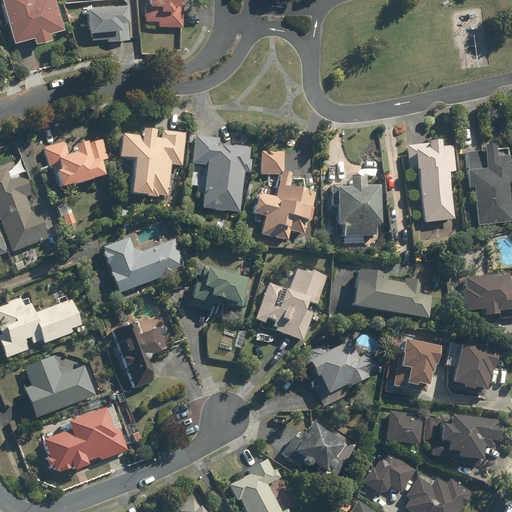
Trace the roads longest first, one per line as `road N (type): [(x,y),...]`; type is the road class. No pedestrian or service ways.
road 1 (residential): [(511,80),(348,114),(314,99),(311,66)]
road 2 (residential): [(222,416),(191,455),(47,511)]
road 3 (residential): [(251,29),(223,73),(199,85),(130,93),(95,87)]
road 4 (residential): [(95,87),(202,62),(222,32)]
